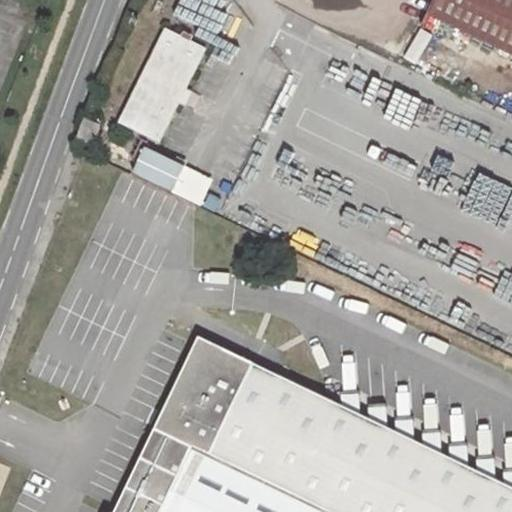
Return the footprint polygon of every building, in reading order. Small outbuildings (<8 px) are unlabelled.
[(477,0),(435,0),(431,11),(464,27),(477,0)] [(505,47),(511,32),(511,0),(477,0),(464,27),(505,47)] [(161,141),(207,49),(165,28),(120,121),(161,141)] [(94,144),(102,123),(87,117),(78,137),(94,144)] [(138,154),(107,139),(98,160),(442,326),(451,306),(207,188),(138,154)] [(141,149),(138,154),(207,188),(210,181),(141,149)] [(130,246),(148,210),(131,202),(113,238),(130,246)] [(511,511),(511,425),(414,379),(422,364),(395,351),(388,367),(334,341),(311,388),(200,334),(114,511),(511,511)]
